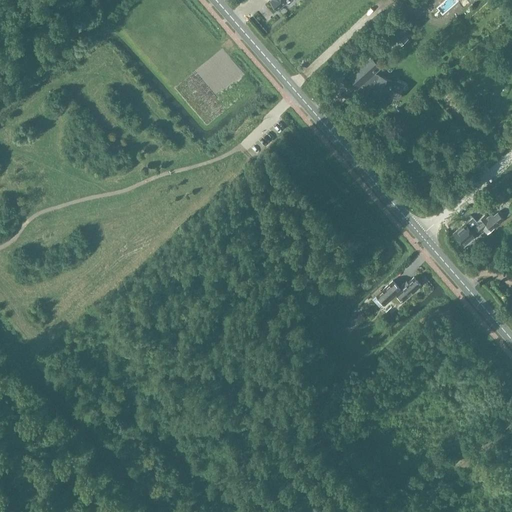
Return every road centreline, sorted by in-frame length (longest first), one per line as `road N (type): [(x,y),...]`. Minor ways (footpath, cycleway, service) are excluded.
road 1 (tertiary): [(421,236),(215,0)]
road 2 (tertiary): [(511,340),(421,236)]
road 3 (residential): [(421,236),(511,155)]
